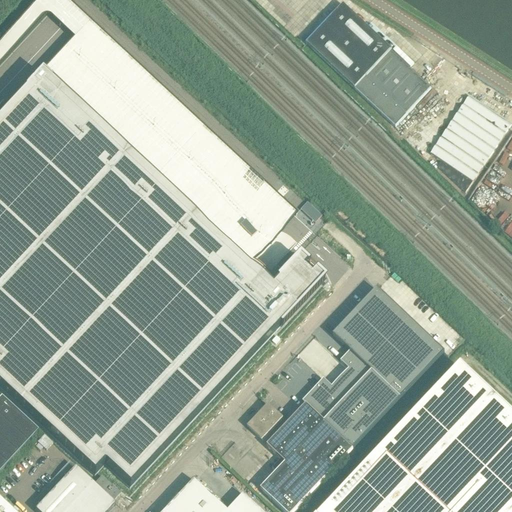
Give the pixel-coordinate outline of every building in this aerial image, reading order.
[(0,120),(0,386),(94,474),(105,464),(130,487),(324,279),(300,256),(272,285),(249,265),(290,221),(296,215),(65,0),(40,0),(0,43),(0,67),(49,15),(68,33),(75,40),(0,120)] [(356,92),(391,53),(362,24),(343,7),(340,10),(326,24),(306,45),(355,91),(356,92)] [(391,53),(356,92),(385,120),(395,129),(431,90),(415,75),(409,69),(408,69),(394,55),(396,53),(394,51),(391,53)] [(511,114),(475,90),(430,156),(441,163),(437,168),(465,194),(488,159),(491,161),(504,141),(502,140),(504,137),(506,138),(511,129),(511,114)] [(323,383),(303,404),(307,408),(353,452),(354,454),(446,356),(379,292),(334,339),(350,354),(340,364),(349,372),(331,390),(323,383)] [(511,511),(511,416),(461,369),(326,511),(511,511)] [(1,399),(0,399),(0,473),(38,433),(1,399)] [(281,421),(268,408),(249,428),(262,440),(281,421)] [(296,511),(353,453),(306,409),(268,449),(286,465),(261,492),(281,511),(296,511)] [(34,511),(109,511),(115,506),(74,469),(34,511)] [(97,483),(100,486),(105,491),(111,497),(115,500),(120,494),(115,489),(102,477),(97,483)] [(260,511),(244,497),(229,511),(226,511),(195,482),(166,511),(260,511)] [(11,511),(0,501),(0,511),(11,511)]
